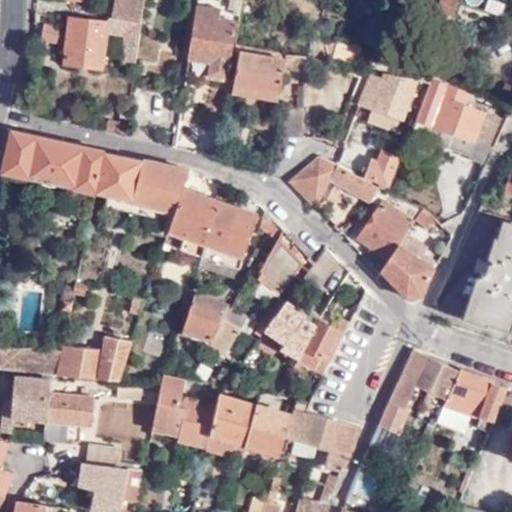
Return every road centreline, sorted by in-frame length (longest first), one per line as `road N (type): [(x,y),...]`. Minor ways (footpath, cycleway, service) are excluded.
road 1 (residential): [(413,329),(310,222),(240,177),(0,115)]
road 2 (residential): [(413,329),(511,133)]
road 3 (residential): [(333,511),(413,329)]
